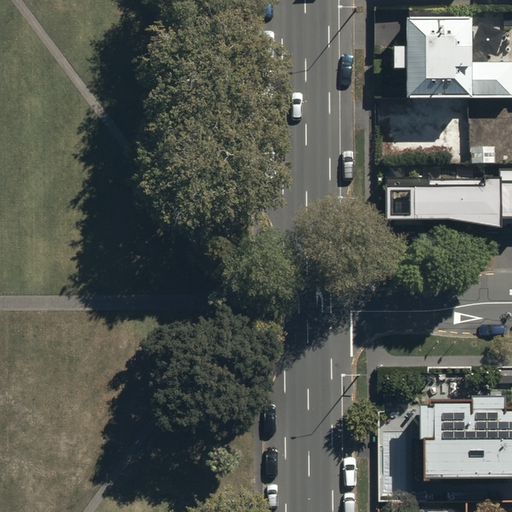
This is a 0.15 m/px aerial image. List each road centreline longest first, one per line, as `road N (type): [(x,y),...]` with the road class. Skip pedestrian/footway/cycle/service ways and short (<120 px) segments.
road 1 (secondary): [(307,310),(305,0)]
road 2 (residential): [(307,310),(511,303)]
road 3 (secondary): [(309,511),(307,310)]
